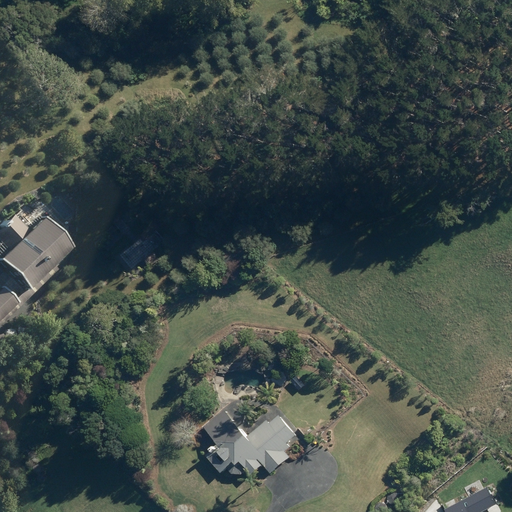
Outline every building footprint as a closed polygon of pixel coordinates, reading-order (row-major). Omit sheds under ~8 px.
[(0,259),(0,271),(23,295),(67,251),(38,222),(29,231),(12,215),(0,226),(0,246),(6,253),(0,259)] [(0,290),(0,319),(15,306),(1,290),(0,290)] [(309,387),(300,375),(293,381),(302,392),(309,387)] [(224,451),(210,462),(226,483),(233,477),(249,477),(264,465),(271,474),(292,457),(284,448),(297,438),(279,415),(248,440),(227,414),(207,430),(224,451)] [(492,511),(502,507),(490,484),(448,506),(450,511),(492,511)] [(385,511),(404,499),(398,490),(377,505),(381,511),(385,511)]
